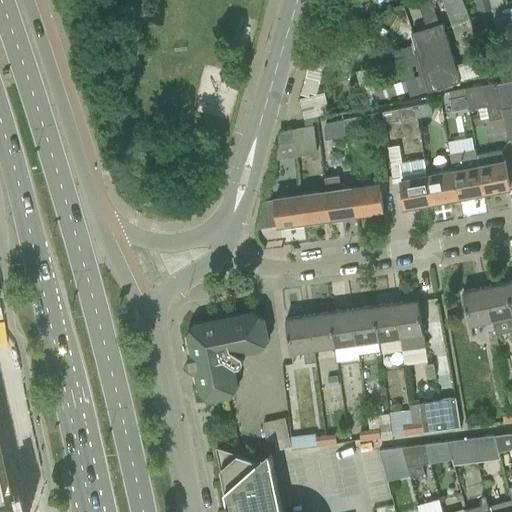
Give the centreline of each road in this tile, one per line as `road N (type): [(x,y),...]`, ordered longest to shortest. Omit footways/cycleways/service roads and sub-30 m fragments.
road 1 (primary): [(141,511),(75,241),(0,0)]
road 2 (primary): [(0,113),(92,511)]
road 3 (residential): [(511,235),(265,273),(236,261),(222,238)]
road 4 (tertiary): [(222,238),(241,205),(298,0)]
road 5 (tertiary): [(111,236),(29,0)]
road 6 (tertiary): [(3,292),(37,511)]
road 7 (tertiary): [(193,511),(150,312)]
